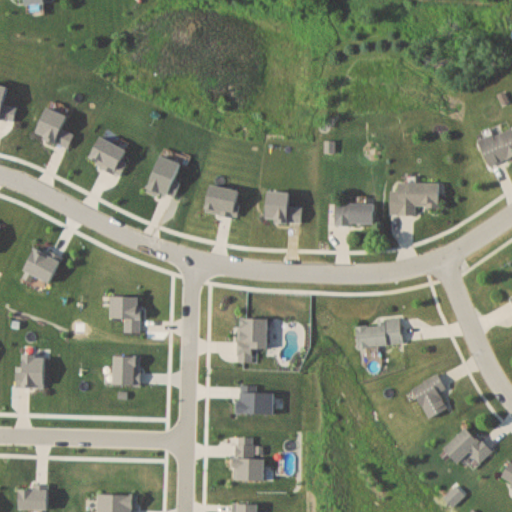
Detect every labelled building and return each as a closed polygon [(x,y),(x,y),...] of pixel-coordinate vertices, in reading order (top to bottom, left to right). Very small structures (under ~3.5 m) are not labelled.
[(511,156),(511,126),(479,141),(490,166),(511,156)] [(391,213),(416,213),(416,205),(441,205),(441,182),(399,182),(399,189),(391,189),(391,213)] [(376,224),(376,201),(336,201),(336,224),(376,224)] [(404,343),(401,319),(356,323),(358,347),(404,343)] [(447,386),(439,373),(413,389),(431,417),(449,405),(440,391),(447,386)] [(480,462),(493,450),(469,425),(445,447),(459,462),(470,451),(480,462)] [(500,478),(511,485),(511,462),(509,461),(500,478)]
